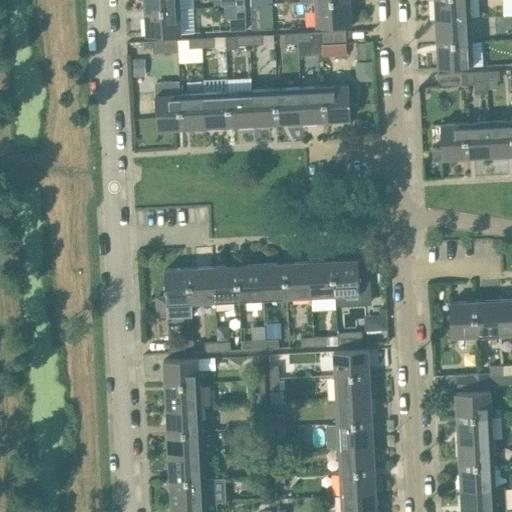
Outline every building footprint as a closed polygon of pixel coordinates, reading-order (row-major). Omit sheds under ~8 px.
[(145,0),(146,10),(180,8),(179,0),(145,0)] [(352,24),(350,0),(336,0),(316,1),(317,26),(352,24)] [(471,17),(469,0),(435,0),(437,19),(471,17)] [(245,5),(236,5),(237,18),(230,18),(231,30),(246,29),(245,5)] [(261,5),(252,5),(253,29),(262,29),(261,5)] [(182,33),(180,8),(146,10),(147,35),(182,33)] [(472,41),(471,17),(437,19),(438,43),(472,41)] [(347,42),(346,30),(322,32),(323,44),(347,42)] [(310,32),(298,33),(298,42),(311,41),(310,32)] [(298,42),(298,33),(285,33),(286,43),(298,42)] [(262,35),(250,36),(250,45),(263,44),(262,35)] [(250,45),(250,36),(237,36),(238,45),(250,45)] [(214,37),(202,38),(202,47),(215,46),(214,37)] [(189,39),(190,48),(202,47),(202,38),(189,39)] [(179,51),(178,39),(153,41),(154,53),(179,51)] [(472,41),(438,43),(439,67),(473,66),(472,41)] [(145,59),(134,59),(134,76),(146,75),(145,59)] [(499,70),(487,71),(487,80),(500,79),(499,70)] [(487,80),(487,71),(474,71),(475,81),(487,80)] [(463,72),(438,73),(439,86),(464,84),(463,72)] [(325,86),(326,120),(351,119),(349,84),(325,86)] [(302,121),(326,120),(325,86),(301,87),(302,121)] [(279,122),(302,121),(301,87),(277,88),(279,122)] [(255,124),(279,122),(277,88),(253,89),(255,124)] [(231,125),(255,124),(253,89),(229,91),(231,125)] [(207,126),(231,125),(229,91),(205,92),(207,126)] [(183,127),(207,126),(205,92),(181,93),(183,127)] [(183,127),(181,93),(156,95),(158,129),(183,127)] [(492,155),(511,154),(511,119),(490,121),(492,155)] [(466,122),(468,157),(492,155),(490,121),(466,122)] [(468,157),(466,122),(441,124),(443,158),(468,157)] [(359,258),(334,260),(336,294),(360,293),(359,258)] [(312,295),(336,294),(334,260),(310,261),(312,295)] [(288,297),(312,295),(310,261),(286,262),(288,297)] [(262,263),(264,298),(288,297),(286,262),(262,263)] [(238,265),(240,299),(264,298),(262,263),(238,265)] [(214,266),(216,300),(240,299),(238,265),(214,266)] [(190,267),(192,302),(216,300),(214,266),(190,267)] [(193,316),(192,302),(190,267),(166,269),(168,317),(193,316)] [(501,333),(511,332),(511,298),(499,299),(501,333)] [(499,334),(501,333),(499,299),(475,300),(477,335),(479,335),(479,345),(500,344),(499,334)] [(477,335),(475,300),(451,302),(453,336),(477,335)] [(387,329),(387,313),(365,314),(366,329),(387,329)] [(362,331),(338,332),(339,346),(362,344),(362,331)] [(314,346),(314,336),(301,337),(302,346),(314,346)] [(327,336),(314,336),(314,346),(327,345),(327,336)] [(278,338),(266,339),(267,348),(279,348),(278,338)] [(267,348),(266,339),(254,340),(254,349),(267,348)] [(194,352),(194,340),(169,341),(170,353),(194,352)] [(231,341),(218,342),(218,350),(231,350),(231,341)] [(206,351),(218,350),(218,342),(205,342),(206,351)] [(336,375),(370,373),(369,349),(335,350),(336,375)] [(166,384),(200,382),(199,357),(165,359),(166,384)] [(270,365),(271,378),(280,378),(279,365),(270,365)] [(256,379),(265,379),(264,366),(255,366),(256,379)] [(337,399),(371,397),(370,373),(336,375),(337,399)] [(479,373),(454,374),(455,386),(480,385),(479,376),(479,374),(479,373)] [(491,373),(479,374),(479,376),(480,385),(492,385),(492,375),(491,375),(491,373)] [(511,374),(503,375),(504,384),(511,384),(511,374)] [(504,384),(503,375),(492,375),(492,385),(504,384)] [(280,391),(280,378),(271,378),(272,391),(280,391)] [(266,391),(265,379),(256,379),(257,392),(266,391)] [(200,382),(166,384),(167,408),(201,406),(200,382)] [(458,417),(492,415),(491,390),(456,392),(458,417)] [(338,423),(373,421),(371,397),(337,399),(338,423)] [(201,406),(167,408),(168,432),(203,430),(201,406)] [(261,427),(272,427),(272,414),(261,414),(261,427)] [(458,417),(459,441),(493,439),(492,415),(458,417)] [(340,447),(374,445),(373,421),(338,423),(340,447)] [(273,439),(272,427),(261,427),(262,440),(273,439)] [(254,428),(243,429),(244,440),(255,440),(254,428)] [(203,430),(168,432),(170,456),(204,454),(203,430)] [(460,465),(494,463),(493,439),(459,441),(460,465)] [(341,471),(375,469),(374,445),(340,447),(341,471)] [(204,454),(170,456),(171,480),(205,478),(204,454)] [(285,461),(274,461),(274,474),(285,474),(285,461)] [(261,475),(270,474),(269,462),(260,462),(261,475)] [(460,465),(461,489),(496,487),(494,463),(460,465)] [(375,469),(341,471),(342,495),(376,493),(375,469)] [(271,487),(270,474),(261,475),(262,488),(271,487)] [(285,474),(274,474),(274,487),(286,486),(285,474)] [(225,477),(205,478),(171,480),(172,503),(206,502),(227,501),(225,477)] [(505,486),(496,487),(461,489),(462,511),(472,511),(497,511),(507,510),(505,486)] [(377,511),(376,493),(342,495),(343,511),(377,511)] [(172,503),(172,511),(206,511),(206,502),(172,503)]
